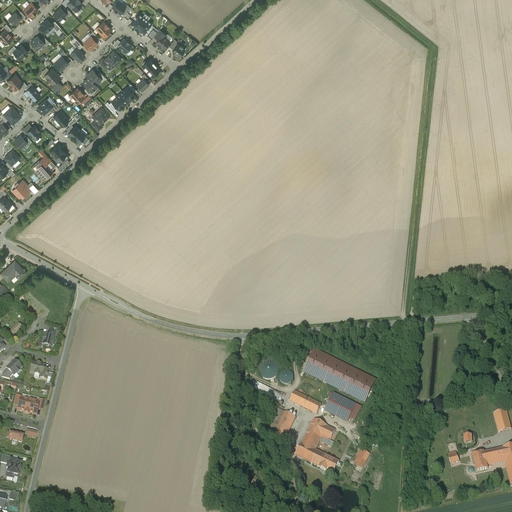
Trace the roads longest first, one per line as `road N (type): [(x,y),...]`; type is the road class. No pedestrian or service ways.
road 1 (tertiary): [(84,285),(162,324),(222,336),(511,314)]
road 2 (residential): [(177,68),(81,155)]
